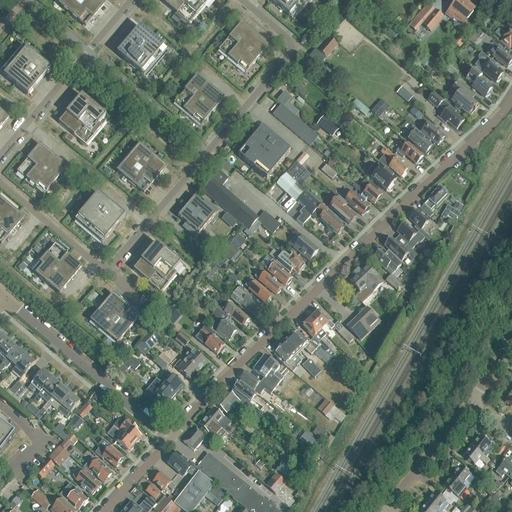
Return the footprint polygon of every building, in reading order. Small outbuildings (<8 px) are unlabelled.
[(62,0),(58,6),(79,24),(85,29),(108,1),(106,0),(62,0)] [(209,0),(162,0),(161,2),(188,25),(209,0)] [(308,0),(268,0),(292,20),(308,0)] [(460,0),(447,16),(451,19),(452,18),(461,26),(474,11),(467,5),(470,1),(468,0),(460,0)] [(431,33),(443,18),(435,12),(428,5),(409,27),(416,31),(422,25),(424,26),(431,33)] [(245,74),(262,54),(268,46),(241,23),(218,51),(245,74)] [(166,51),(145,33),(139,28),(116,55),(144,78),(166,51)] [(502,41),(501,43),(508,50),(510,48),(511,50),(511,32),(511,33),(510,32),(506,37),(499,31),(495,35),(502,41)] [(473,36),(468,42),(472,45),(477,39),(473,36)] [(337,47),(328,39),(318,52),(327,60),(337,47)] [(0,74),(21,92),(27,97),(50,70),(23,47),(0,74)] [(312,54),(308,59),(312,63),(317,67),(325,59),(320,54),(315,50),(312,54)] [(496,62),(501,66),(501,65),(507,70),(508,68),(510,68),(511,65),(511,63),(511,62),(511,60),(500,50),(497,54),(492,50),(489,55),(496,61),(496,62)] [(418,62),(424,67),(430,61),(424,55),(418,62)] [(491,65),(492,64),(481,55),(478,58),(478,61),(479,62),(474,67),(483,74),(495,84),(496,84),(498,84),(500,81),(500,79),(503,75),(491,65)] [(445,71),(455,80),(460,75),(449,66),(445,71)] [(493,90),(482,81),(484,80),(473,71),(468,78),(476,85),(473,88),(485,99),(486,98),(488,98),(490,95),(490,93),(493,90)] [(201,126),(218,106),(224,99),(197,76),(174,103),(201,126)] [(471,102),(474,98),(457,83),(451,91),(456,96),(451,103),(468,117),(477,107),(471,102)] [(304,100),(307,94),(299,87),(295,92),(303,99),(304,100)] [(396,93),(408,103),(412,97),(401,88),(396,93)] [(280,106),(295,118),(299,113),(290,106),(293,101),(284,93),(276,102),(280,106)] [(437,110),(439,107),(443,102),(434,94),(428,102),(437,110)] [(108,119),(90,104),(81,96),(58,124),(85,147),(108,119)] [(351,106),(365,117),(369,112),(355,100),(351,106)] [(389,108),(381,101),(371,112),(378,119),(389,108)] [(457,131),(464,123),(454,115),(456,113),(443,102),(439,107),(446,112),(440,120),(445,125),(447,123),(457,131)] [(308,129),(295,118),(280,106),(272,116),(310,147),(311,146),(306,142),(314,134),(308,129)] [(414,109),(410,113),(419,121),(423,117),(414,109)] [(0,129),(9,119),(0,111),(0,129)] [(335,116),(330,122),(339,130),(344,124),(335,116)] [(319,124),(335,137),(340,131),(324,118),(319,124)] [(431,141),(437,147),(438,145),(440,145),(442,143),(442,141),(444,138),(433,129),(434,127),(429,123),(420,133),(430,142),(431,141)] [(404,139),(412,145),(425,156),(425,155),(427,156),(430,152),(429,150),(432,148),(419,137),(421,135),(415,130),(413,129),(404,139)] [(244,161),(253,169),(266,180),(272,173),(289,153),(262,131),(245,151),(240,157),(244,161)] [(311,146),(318,138),(314,134),(306,142),(311,146)] [(68,136),(65,140),(70,144),(73,140),(68,136)] [(416,166),(423,158),(405,143),(396,152),(403,158),(405,156),(416,166)] [(44,195),(61,175),(67,168),(39,145),(16,172),(44,195)] [(116,172),(137,190),(143,195),(166,168),(139,145),(116,172)] [(381,154),(384,157),(379,164),(387,171),(389,169),(401,180),(409,171),(396,160),(384,150),(381,154)] [(296,164),(301,167),(308,159),(304,155),(296,164)] [(305,172),(301,167),(296,164),(285,176),(294,184),(305,172)] [(331,181),(336,175),(325,166),(321,172),(331,181)] [(366,177),(387,195),(397,183),(375,166),(366,177)] [(222,187),(229,180),(218,171),(211,179),(212,179),(202,191),(247,231),(258,219),(222,187)] [(276,186),(286,195),(295,185),(294,184),(285,176),(276,186)] [(356,191),(373,206),(377,201),(379,202),(381,199),(380,197),(381,196),(364,182),(356,191)] [(295,185),(286,195),(296,204),(305,194),(295,185)] [(421,211),(430,219),(434,215),(431,213),(435,209),(436,210),(448,197),(446,195),(447,194),(442,190),(441,191),(439,189),(427,202),(428,202),(424,207),(421,211)] [(346,204),(361,217),(364,213),(366,213),(368,211),(368,210),(369,208),(352,193),(344,203),(346,204)] [(102,245),(120,223),(125,217),(98,194),(75,222),(102,245)] [(307,221),(315,212),(320,207),(305,194),(296,204),(302,209),(299,213),(307,221)] [(194,199),(186,209),(207,226),(215,216),(218,212),(208,203),(205,207),(194,198),(194,199)] [(0,245),(1,246),(24,219),(0,199),(0,245)] [(337,199),(329,208),(349,226),(351,223),(353,223),(355,221),(355,219),(356,218),(344,208),(346,206),(337,199)] [(456,203),(453,208),(460,212),(463,207),(456,203)] [(326,214),(328,212),(321,206),(320,207),(315,212),(322,217),(318,221),(336,237),(337,236),(339,235),(341,233),(341,231),(343,229),(326,214)] [(207,226),(186,209),(179,218),(178,217),(178,218),(188,227),(185,231),(195,239),(198,235),(198,236),(207,226)] [(232,228),(237,222),(226,213),(221,219),(232,228)] [(281,226),(264,213),(258,219),(255,223),(256,222),(273,235),(281,226)] [(410,221),(421,232),(429,223),(418,213),(414,217),(413,216),(411,219),(411,220),(410,221)] [(398,235),(400,236),(409,245),(407,247),(411,251),(418,243),(420,245),(425,239),(419,234),(417,236),(406,226),(402,230),(400,229),(400,230),(398,232),(399,234),(398,235)] [(238,248),(244,241),(238,235),(231,242),(238,248)] [(294,249),(310,262),(318,251),(303,238),(294,249)] [(400,264),(407,257),(412,261),(417,257),(411,251),(407,247),(403,251),(402,250),(403,249),(397,244),(397,245),(392,240),(390,242),(388,242),(386,245),(386,247),(385,248),(396,259),(396,260),(400,264)] [(183,267),(165,251),(156,244),(133,271),(160,294),(183,267)] [(238,252),(230,244),(221,254),(229,262),(238,252)] [(32,272),(59,295),(82,268),(54,245),(32,272)] [(36,247),(32,251),(38,256),(42,252),(36,247)] [(295,272),(298,275),(302,271),(303,271),(305,269),(305,267),(306,266),(293,255),(290,260),(283,254),(280,258),(273,252),(269,257),(281,267),(292,276),(295,272)] [(380,252),(379,254),(376,254),(375,256),(375,258),(373,260),(385,271),(391,277),(401,268),(388,255),(386,257),(380,252)] [(218,260),(214,265),(219,270),(223,265),(218,260)] [(290,282),(291,281),(279,270),(271,262),(268,265),(264,269),(285,288),(286,286),(287,286),(290,284),(290,282)] [(218,271),(211,265),(201,276),(208,282),(218,271)] [(356,298),(362,305),(372,295),(384,284),(378,278),(367,266),(349,283),(360,293),(359,294),(359,295),(356,298)] [(187,278),(192,283),(200,274),(195,269),(187,278)] [(254,278),(275,296),(277,295),(278,294),(280,292),(280,290),(282,289),(269,279),(264,274),(262,277),(258,273),(254,278)] [(248,283),(244,287),(266,305),(267,304),(269,304),(271,301),(271,300),(272,298),(260,288),(250,280),(248,283)] [(397,293),(399,291),(388,280),(385,283),(397,293)] [(196,289),(194,291),(196,293),(203,299),(205,297),(196,289)] [(241,289),(237,294),(230,301),(240,309),(242,307),(253,316),(256,313),(258,312),(259,311),(259,309),(260,308),(248,298),(250,296),(241,289)] [(117,345),(135,323),(140,318),(112,295),(89,322),(117,345)] [(181,299),(178,303),(183,307),(186,304),(181,299)] [(228,310),(230,312),(226,317),(230,321),(231,320),(242,329),(243,328),(245,328),(247,325),(246,324),(249,321),(231,306),(228,310)] [(179,316),(171,310),(163,319),(171,326),(179,316)] [(233,337),(237,333),(225,323),(227,319),(216,310),(211,316),(216,319),(223,325),(217,333),(215,335),(224,342),(225,340),(228,343),(229,342),(231,341),(234,338),(233,337)] [(380,324),(367,310),(347,329),(361,343),(380,324)] [(310,319),(322,331),(326,327),(331,332),(334,329),(329,324),(330,323),(319,312),(315,316),(314,315),(310,319)] [(335,357),(325,347),(321,342),(326,336),(322,331),(310,319),(305,324),(306,324),(302,329),(313,340),(310,342),(321,351),(332,360),(335,357)] [(216,336),(207,328),(197,340),(217,357),(219,354),(220,355),(223,351),(222,350),(224,348),(214,339),(216,336)] [(349,346),(354,341),(343,329),(338,334),(349,346)] [(308,345),(296,334),(293,337),(291,337),(289,339),(289,341),(285,344),(296,356),(303,349),(311,357),(313,355),(327,366),(331,360),(321,351),(309,344),(308,345)] [(176,340),(185,348),(189,343),(180,335),(176,340)] [(147,339),(142,344),(149,351),(154,346),(147,339)] [(0,361),(3,364),(15,349),(6,341),(0,348),(0,361)] [(141,343),(136,349),(144,357),(149,351),(142,344),(141,343)] [(296,356),(285,344),(282,347),(281,347),(278,349),(279,351),(275,354),(279,359),(276,361),(292,374),(297,370),(296,369),(301,364),(295,357),(296,356)] [(15,368),(25,357),(15,349),(3,364),(0,366),(0,373),(5,368),(6,369),(10,364),(15,368)] [(188,353),(183,359),(199,374),(207,364),(194,353),(191,356),(188,353)] [(163,355),(158,360),(167,368),(171,363),(163,355)] [(25,357),(15,368),(11,372),(21,380),(24,376),(34,365),(25,357)] [(261,367),(281,382),(283,379),(275,373),(279,369),(264,357),(259,363),(262,366),(261,367)] [(123,367),(127,371),(131,368),(134,371),(140,365),(136,362),(131,358),(123,367)] [(199,374),(183,359),(176,367),(177,371),(190,383),(199,374)] [(167,368),(158,360),(154,364),(163,372),(167,368)] [(321,374),(309,362),(308,362),(302,367),(314,380),(321,374)] [(262,366),(259,363),(253,371),(265,381),(262,384),(272,392),(273,392),(281,382),(261,367),(262,366)] [(40,393),(52,380),(42,372),(33,383),(28,389),(32,393),(35,389),(40,393)] [(262,384),(246,373),(240,381),(254,391),(257,386),(269,395),(272,392),(262,384)] [(160,383),(176,398),(185,389),(168,374),(160,383)] [(47,403),(61,388),(52,380),(40,393),(33,401),(36,404),(37,404),(42,398),(47,403)] [(176,398),(160,383),(158,381),(145,394),(158,406),(162,402),(168,407),(176,398)] [(14,396),(22,387),(17,383),(10,392),(14,396)] [(243,399),(246,401),(250,404),(255,396),(252,394),(253,393),(239,383),(233,392),(243,399)] [(22,387),(14,396),(12,399),(18,404),(20,401),(19,400),(26,391),(22,387)] [(57,411),(70,395),(61,388),(47,403),(42,409),(46,412),(51,406),(57,411)] [(243,399),(233,392),(230,395),(228,393),(216,406),(226,415),(233,408),(235,410),(243,399)] [(93,399),(97,402),(102,396),(98,393),(93,399)] [(79,403),(70,395),(57,411),(66,419),(70,414),(70,415),(79,403)] [(325,400),(317,410),(325,417),(333,407),(325,400)] [(23,401),(20,405),(25,409),(28,405),(23,401)] [(86,405),(76,416),(81,420),(91,409),(86,405)] [(30,406),(26,410),(27,412),(29,413),(31,415),(35,410),(30,406)] [(38,421),(46,412),(42,409),(35,418),(38,420),(38,421)] [(230,424),(213,409),(206,418),(223,432),(230,424)] [(82,422),(76,417),(70,425),(75,429),(82,422)] [(223,432),(206,418),(199,426),(214,439),(220,443),(226,435),(223,432)] [(114,427),(135,445),(137,443),(138,443),(140,441),(140,439),(141,438),(135,433),(138,430),(128,421),(118,422),(114,427)] [(0,422),(0,451),(14,433),(0,422)] [(53,433),(63,442),(67,437),(61,432),(64,429),(60,425),(53,433)] [(254,432),(246,425),(242,429),(251,436),(254,432)] [(133,446),(135,445),(114,427),(108,435),(129,452),(130,451),(132,451),(134,448),(133,446)] [(312,434),(321,440),(326,434),(317,427),(312,434)] [(184,443),(194,452),(206,438),(196,429),(184,443)] [(305,434),(299,441),(310,449),(315,453),(320,446),(316,442),(305,434)] [(471,448),(482,456),(486,459),(494,449),(480,438),(471,448)] [(66,440),(60,447),(64,450),(70,443),(66,440)] [(99,449),(95,455),(102,461),(104,458),(116,468),(119,464),(121,464),(123,461),(122,460),(123,459),(110,448),(111,447),(103,441),(97,448),(99,449)] [(49,460),(58,468),(62,463),(58,459),(65,452),(60,448),(49,460)] [(489,462),(482,456),(471,448),(463,458),(473,466),(478,460),(485,466),(489,462)] [(169,465),(184,478),(192,468),(177,455),(169,465)] [(233,501),(234,502),(237,504),(238,504),(248,511),(278,511),(249,488),(248,490),(245,487),(246,485),(209,455),(197,469),(211,480),(210,481),(214,485),(215,484),(221,488),(220,489),(234,500),(233,501)] [(84,468),(96,479),(97,478),(103,484),(112,475),(105,469),(106,468),(98,460),(96,462),(93,458),(84,468)] [(501,479),(504,475),(508,479),(511,474),(511,464),(507,460),(498,470),(495,473),(501,479)] [(35,474),(41,479),(53,466),(47,461),(35,474)] [(264,466),(259,462),(255,466),(260,471),(264,466)] [(289,467),(283,476),(295,484),(301,475),(289,467)] [(460,468),(452,478),(466,490),(466,489),(473,480),(474,480),(469,475),(460,468)] [(93,496),(101,487),(82,470),(74,479),(81,486),(81,487),(80,487),(85,491),(86,490),(93,496)] [(153,483),(163,493),(168,488),(172,492),(175,488),(171,484),(172,483),(161,474),(153,483)] [(177,503),(175,506),(182,511),(194,511),(215,486),(198,474),(183,494),(183,495),(177,503)] [(267,486),(276,494),(284,484),(275,476),(267,486)] [(457,499),(465,489),(452,478),(444,488),(457,499)] [(59,496),(67,503),(68,502),(79,511),(87,502),(80,496),(81,495),(77,491),(76,492),(75,491),(76,490),(69,484),(59,496)] [(147,493),(155,500),(160,495),(152,487),(147,493)] [(221,492),(214,487),(208,495),(215,500),(221,492)] [(491,495),(493,496),(497,491),(493,487),(489,490),(493,493),(491,495)] [(31,499),(45,511),(51,507),(36,493),(31,499)] [(442,511),(448,505),(440,498),(434,494),(426,504),(435,511),(442,511)] [(51,511),(52,511),(74,511),(61,500),(51,511)] [(155,511),(173,511),(176,509),(174,507),(171,505),(166,500),(156,511),(155,511)] [(222,506),(228,511),(232,505),(227,501),(222,506)] [(11,502),(7,507),(12,511),(16,511),(18,509),(11,502)] [(131,503),(123,511),(149,511),(151,510),(143,503),(138,509),(131,503)] [(497,511),(503,511),(504,511),(496,503),(492,507),(497,511)]
